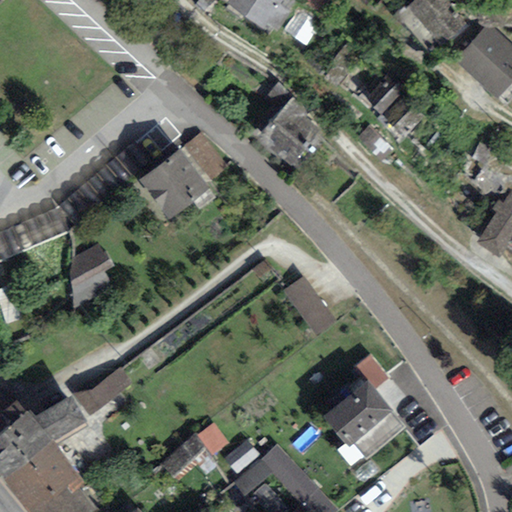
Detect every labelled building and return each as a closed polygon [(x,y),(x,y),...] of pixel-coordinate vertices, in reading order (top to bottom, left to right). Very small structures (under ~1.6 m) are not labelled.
[(229,0),(225,6),(264,31),(268,24),(277,30),(296,0),(229,0)] [(455,0),(414,0),(406,8),(444,48),(469,25),(450,5),(455,0)] [(306,45),(322,24),(299,7),(283,28),(306,45)] [(511,83),(511,44),(489,24),(456,62),(499,99),(511,83)] [(381,115),(404,92),(387,76),(367,96),(376,105),(373,108),(381,115)] [(310,115),(291,98),(257,139),(290,167),(321,130),(307,119),(310,115)] [(422,118),(402,98),(383,117),(402,138),(422,118)] [(393,151),(369,126),(357,138),(381,162),(393,151)] [(228,166),(200,133),(185,146),(212,179),(228,166)] [(181,149),(138,180),(167,221),(211,190),(181,149)] [(59,208),(0,232),(0,261),(70,231),(132,180),(115,159),(59,208)] [(511,194),(510,194),(503,204),(498,200),(492,208),(497,211),(476,242),(499,257),(508,242),(511,244),(511,194)] [(99,245),(71,261),(73,310),(113,287),(106,272),(115,269),(108,251),(103,252),(99,245)] [(305,276),(283,291),(317,338),(338,323),(305,276)] [(12,323),(22,319),(12,285),(1,288),(12,323)] [(371,355),(355,367),(366,381),(374,391),(390,378),(371,355)] [(131,383),(119,368),(91,391),(73,392),(91,415),(131,383)] [(374,391),(366,381),(323,417),(348,448),(353,444),(366,460),(405,428),(374,391)] [(0,392),(0,434),(27,412),(17,400),(11,405),(0,392)] [(27,412),(0,434),(0,475),(3,480),(52,441),(85,422),(71,396),(33,419),(27,412)] [(230,443),(213,422),(196,435),(211,453),(213,456),(230,443)] [(211,453),(196,435),(161,464),(175,482),(211,453)] [(237,474),(260,455),(247,440),(224,459),(237,474)] [(34,511),(80,475),(52,441),(3,480),(28,511),(34,511)] [(277,445),(261,459),(274,473),(308,511),(336,511),(337,511),(277,445)] [(261,459),(234,483),(246,497),(274,473),(261,459)] [(80,475),(34,511),(96,511),(98,511),(80,490),(87,486),(80,475)]
